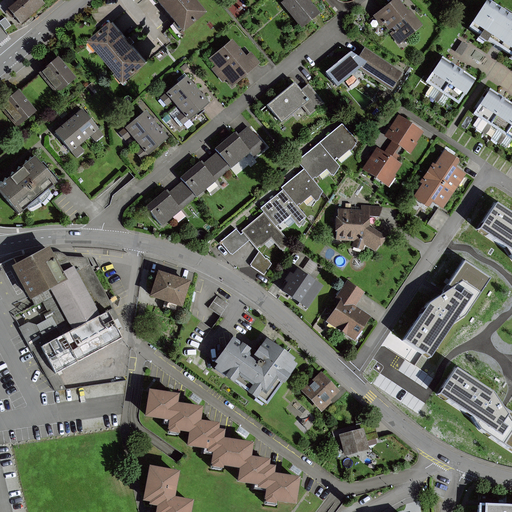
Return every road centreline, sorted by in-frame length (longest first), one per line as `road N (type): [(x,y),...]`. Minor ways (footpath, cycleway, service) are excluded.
road 1 (residential): [(135,242),(127,333),(143,351),(320,480),(346,491),(416,480)]
road 2 (residential): [(364,0),(120,205),(103,238)]
road 3 (residential): [(511,190),(480,183),(346,377)]
road 4 (residential): [(346,377),(246,288),(135,242)]
